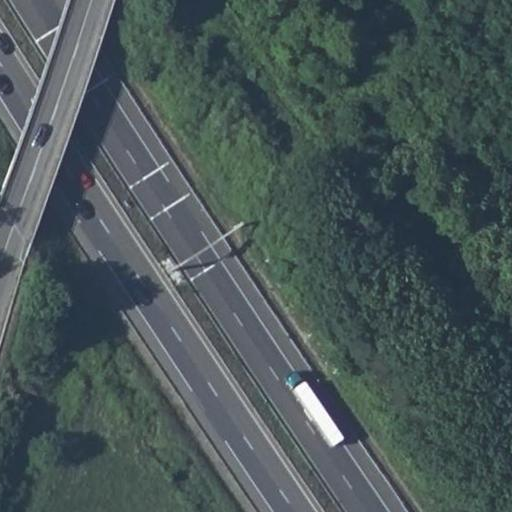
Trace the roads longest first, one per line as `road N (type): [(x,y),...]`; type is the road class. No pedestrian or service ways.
road 1 (motorway): [(367,511),(30,0)]
road 2 (motorway): [(0,64),(294,511)]
road 3 (secondary): [(0,250),(86,0)]
